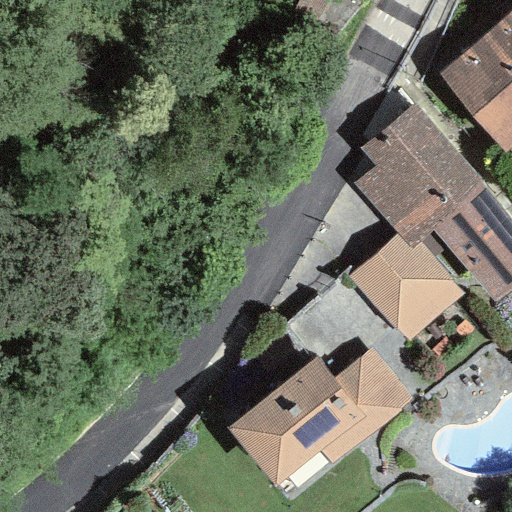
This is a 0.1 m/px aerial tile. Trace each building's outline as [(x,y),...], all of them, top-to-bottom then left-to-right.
[(511,154),(511,8),(438,74),(504,154),(509,150),(511,154)] [(484,181),(412,103),(358,148),(375,168),(356,184),(397,233),(410,248),(416,243),(431,230),(484,181)] [(493,303),(511,287),(511,219),(484,181),(431,230),(493,303)] [(408,342),(462,294),(416,243),(410,248),(397,233),(349,276),(408,342)] [(277,365),(305,347),(286,318),(258,336),(277,365)] [(334,378),(315,356),(225,429),(273,487),(317,450),(329,464),(411,397),(371,348),(334,378)]
